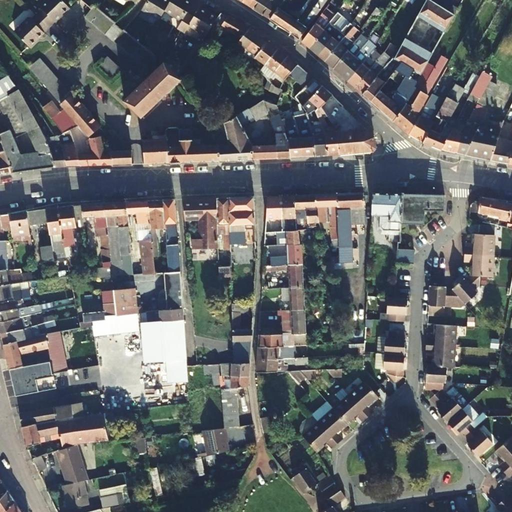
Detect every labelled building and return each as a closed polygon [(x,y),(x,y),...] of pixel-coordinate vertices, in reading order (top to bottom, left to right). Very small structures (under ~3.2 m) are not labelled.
[(34,15),(47,28),(66,8),(57,0),(45,0),(37,9),(39,10),(34,15)] [(166,0),(146,0),(141,9),(158,19),(163,10),(169,1),(166,0)] [(180,21),(185,12),(191,2),(187,0),(169,0),(169,1),(163,10),(180,21)] [(254,0),(250,7),(261,14),(268,2),(266,1),(267,0),(254,0)] [(269,0),(268,2),(261,14),(268,18),(277,7),(279,3),(281,0),(269,0)] [(307,0),(297,15),(294,18),(277,7),(268,18),(298,37),(324,0),(307,0)] [(430,0),(424,0),(417,15),(443,32),(452,14),(430,0)] [(294,18),(297,15),(279,3),(277,7),(294,18)] [(103,34),(113,22),(92,5),(82,17),(103,34)] [(176,28),(182,32),(187,25),(204,35),(215,16),(198,6),(192,16),(185,12),(180,21),(176,28)] [(325,6),(301,39),(309,46),(323,28),(327,23),(329,20),(334,14),(325,6)] [(340,14),(336,11),(334,14),(329,20),(333,23),(340,14)] [(215,20),(222,25),(228,18),(219,13),(215,20)] [(47,28),(34,15),(28,21),(27,20),(13,34),(28,48),(47,28)] [(228,18),(222,25),(219,30),(227,35),(229,33),(240,39),(248,28),(229,17),(228,18)] [(345,34),(352,25),(349,22),(341,31),(345,34)] [(335,30),(327,23),(323,28),(331,35),(335,30)] [(352,25),(345,34),(349,38),(356,29),(352,25)] [(237,43),(245,49),(251,39),(253,40),(257,35),(248,28),(240,39),(237,43)] [(323,28),(309,46),(317,53),(331,35),(323,28)] [(122,50),(132,38),(121,29),(111,41),(122,50)] [(454,29),(445,44),(452,49),(460,33),(454,29)] [(347,49),(332,67),(340,74),(367,39),(360,33),(350,44),(347,49)] [(251,39),(245,49),(242,53),(252,60),(253,58),(266,41),(257,35),(253,40),(251,39)] [(331,35),(317,53),(325,60),(339,42),(331,35)] [(127,54),(137,42),(132,38),(122,50),(127,54)] [(342,38),(339,42),(325,60),(332,67),(347,49),(350,44),(342,38)] [(431,53),(404,38),(402,42),(395,55),(393,58),(400,61),(413,69),(408,77),(394,68),(368,99),(391,119),(415,87),(413,85),(420,73),(431,53)] [(340,74),(347,80),(371,49),(375,45),(367,39),(340,74)] [(390,53),(395,55),(402,42),(398,40),(390,53)] [(266,41),(253,58),(264,65),(276,49),(266,41)] [(127,54),(132,58),(142,47),(137,42),(127,54)] [(142,47),(132,58),(143,67),(153,55),(142,47)] [(371,49),(347,80),(354,86),(382,51),(378,48),(375,52),(371,49)] [(276,49),(264,65),(274,72),(286,56),(276,49)] [(390,58),(382,51),(354,86),(361,93),(376,75),(390,58)] [(408,134),(420,113),(416,111),(426,94),(426,93),(446,59),(439,54),(426,76),(419,89),(410,104),(411,106),(400,126),(408,134)] [(274,72),(284,80),(296,64),(286,56),(274,72)] [(376,75),(361,93),(368,99),(394,68),(400,61),(393,58),(391,56),(390,58),(376,75)] [(119,71),(104,57),(95,66),(109,80),(119,71)] [(165,57),(162,63),(178,79),(184,70),(165,57)] [(28,69),(63,108),(79,127),(88,138),(100,128),(72,96),(71,96),(38,60),(28,69)] [(400,61),(394,68),(408,77),(413,69),(400,61)] [(178,79),(162,63),(123,100),(139,117),(178,79)] [(476,103),(486,108),(487,109),(496,91),(495,86),(487,82),(490,75),(488,73),(491,68),(484,64),(466,98),(476,103)] [(36,152),(20,154),(27,170),(54,167),(47,147),(37,126),(16,87),(0,66),(0,112),(13,139),(26,134),(36,152)] [(415,87),(419,89),(426,76),(420,73),(413,85),(415,87)] [(330,95),(312,79),(293,98),(298,103),(305,114),(312,110),(313,112),(316,108),(318,109),(319,108),(330,95)] [(391,119),(400,126),(411,106),(410,104),(419,89),(415,87),(391,119)] [(79,127),(63,108),(60,111),(45,95),(36,102),(61,134),(68,131),(79,127)] [(326,118),(332,127),(335,130),(338,154),(374,151),(373,137),(365,129),(347,130),(334,112),(341,104),(330,95),(319,108),(326,118)] [(420,113),(408,134),(421,142),(433,121),(429,118),(439,100),(430,95),(420,113)] [(439,149),(446,135),(437,131),(443,120),(445,121),(455,102),(446,96),(436,115),(433,121),(421,142),(422,143),(439,149)] [(276,159),(274,136),(262,137),(261,135),(256,136),(249,124),(267,114),(262,101),(235,117),(251,145),(252,160),(276,159)] [(454,152),(464,155),(478,125),(486,108),(476,103),(467,120),(462,128),(454,152)] [(326,118),(319,108),(318,109),(316,108),(313,112),(314,114),(318,122),(326,118)] [(489,160),(489,159),(497,136),(501,122),(506,113),(503,111),(500,118),(490,114),(485,126),(478,125),(464,155),(489,160)] [(20,154),(13,139),(0,112),(0,143),(11,173),(27,170),(20,154)] [(306,116),(292,117),(298,139),(299,139),(300,157),(313,156),(312,137),(308,124),(306,116)] [(217,162),(252,160),(251,145),(235,117),(223,123),(229,146),(217,146),(217,162)] [(467,120),(456,118),(452,125),(462,128),(467,120)] [(489,159),(507,163),(511,143),(511,120),(503,138),(497,136),(489,159)] [(274,133),(274,136),(276,159),(289,158),(288,140),(283,132),(278,133),(278,129),(276,124),(271,125),(274,133)] [(324,132),(321,127),(319,124),(308,124),(312,137),(313,156),(326,155),(324,132)] [(446,135),(439,149),(454,152),(462,128),(452,125),(446,135)] [(332,127),(321,127),(324,132),(326,155),(338,154),(335,130),(332,127)] [(143,164),(217,162),(217,146),(217,145),(200,145),(199,140),(191,140),(190,133),(187,130),(178,130),(176,129),(167,129),(166,131),(166,140),(143,140),(143,164)] [(75,153),(68,131),(61,134),(65,145),(60,146),(66,167),(79,166),(75,153)] [(105,152),(110,152),(121,144),(113,133),(102,141),(105,152)] [(111,165),(110,152),(105,152),(102,141),(100,137),(90,139),(93,152),(75,153),(79,166),(111,165)] [(298,139),(288,140),(289,158),(300,157),(299,139),(298,139)] [(0,143),(0,174),(11,173),(0,143)] [(60,144),(47,147),(54,167),(66,167),(60,146),(60,144)] [(111,165),(131,164),(130,151),(110,152),(111,165)] [(362,193),(336,194),(336,195),(336,210),(348,209),(348,210),(362,209),(362,193)] [(373,194),(371,215),(379,215),(379,226),(382,230),(400,231),(400,222),(402,194),(373,193),(373,194)] [(400,222),(413,223),(414,208),(422,208),(439,208),(442,206),(443,205),(443,196),(443,195),(402,193),(402,194),(400,222)] [(314,196),(315,208),(329,207),(329,227),(331,247),(337,247),(336,210),(336,195),(336,194),(314,195),(314,196)] [(279,197),(280,218),(280,228),(280,231),(280,232),(293,231),(294,231),(293,197),(293,195),(279,196),(279,197)] [(299,244),(301,244),(309,244),(307,223),(316,222),(315,208),(314,196),(314,195),(293,195),(293,197),(294,231),(298,231),(299,244)] [(267,196),(265,219),(280,218),(279,197),(279,196),(267,196)] [(478,222),(484,223),(485,217),(507,222),(506,227),(511,228),(511,204),(479,197),(478,202),(474,201),(470,203),(469,212),(479,214),(478,222)] [(228,198),(215,199),(215,200),(217,248),(217,265),(217,267),(229,266),(230,266),(230,251),(224,251),(223,243),(229,243),(228,200),(228,198)] [(244,250),(244,242),(244,225),(254,224),(253,198),(228,198),(228,200),(229,243),(230,251),(230,266),(255,263),(254,249),(244,250)] [(173,199),(162,200),(162,201),(164,228),(165,245),(167,245),(175,244),(177,244),(173,199)] [(191,249),(217,248),(215,200),(215,199),(185,200),(182,200),(183,219),(197,218),(198,238),(191,238),(191,249)] [(147,202),(152,252),(157,252),(155,230),(164,228),(162,201),(162,200),(147,201),(147,202)] [(125,203),(126,212),(136,211),(142,274),(154,273),(154,272),(153,264),(152,252),(147,202),(147,201),(125,202),(125,203)] [(114,215),(117,215),(115,204),(115,202),(102,203),(102,204),(105,226),(115,225),(114,215)] [(125,203),(125,202),(115,202),(115,204),(117,215),(126,214),(126,212),(125,203)] [(81,206),(82,216),(92,216),(95,236),(97,236),(103,277),(110,276),(110,275),(110,271),(105,226),(102,204),(102,203),(80,205),(81,206)] [(74,217),(82,216),(81,206),(80,205),(72,206),(74,217)] [(71,279),(75,279),(70,246),(73,245),(70,228),(75,227),(74,217),(72,206),(57,207),(57,209),(63,247),(68,276),(69,280),(71,279)] [(414,208),(413,223),(422,223),(422,210),(442,211),(442,206),(439,208),(422,208),(414,208)] [(44,210),(47,222),(49,235),(55,234),(58,248),(63,247),(57,209),(57,207),(44,209),(44,210)] [(12,240),(27,240),(30,239),(28,225),(47,222),(44,210),(44,209),(9,213),(9,214),(11,227),(12,240)] [(336,210),(337,247),(344,247),(344,262),(350,262),(349,224),(363,224),(362,209),(348,210),(348,209),(336,210)] [(0,228),(11,227),(9,214),(0,215),(0,228)] [(463,247),(463,255),(464,255),(492,257),(493,236),(488,235),(489,226),(478,225),(478,234),(472,234),(471,248),(463,247)] [(130,254),(127,226),(117,227),(120,255),(130,254)] [(293,231),(280,232),(276,233),(276,245),(286,244),(297,244),(299,244),(298,231),(294,231),(293,231)] [(255,241),(244,242),(244,250),(254,249),(255,249),(255,241)] [(165,245),(167,263),(167,271),(167,272),(177,271),(179,271),(177,244),(175,244),(167,245),(165,245)] [(297,244),(286,244),(286,256),(269,257),(270,266),(301,264),(302,264),(301,244),(299,244),(297,244)] [(32,279),(32,281),(45,279),(57,277),(57,276),(51,245),(39,247),(43,270),(31,271),(32,279)] [(396,249),(395,263),(405,263),(411,264),(411,254),(412,250),(406,249),(396,249)] [(463,255),(462,263),(469,264),(469,276),(479,277),(491,277),(492,257),(464,255),(463,255)] [(154,273),(163,272),(167,272),(167,271),(167,263),(153,264),(154,272),(154,273)] [(302,287),(302,264),(301,264),(270,266),(270,271),(287,271),(288,288),(301,287),(302,287)] [(22,281),(22,276),(7,278),(6,269),(0,269),(0,284),(10,284),(22,282),(22,281)] [(167,272),(163,272),(165,310),(180,308),(181,308),(179,271),(177,271),(167,272)] [(459,283),(457,281),(455,280),(451,282),(452,287),(451,288),(450,288),(458,297),(465,305),(477,294),(474,291),(479,287),(479,277),(469,276),(465,279),(459,283)] [(431,287),(429,287),(428,307),(444,308),(460,309),(465,305),(458,297),(450,288),(445,288),(439,288),(438,285),(437,283),(432,282),(431,287)] [(36,297),(39,297),(38,293),(27,294),(26,289),(20,290),(20,288),(11,290),(10,284),(0,284),(0,301),(13,299),(14,300),(24,299),(36,297)] [(109,316),(136,313),(134,288),(113,290),(113,285),(100,287),(103,311),(82,314),(83,322),(92,321),(103,319),(103,317),(109,316)] [(288,288),(282,288),(282,301),(289,301),(289,310),(302,309),(303,309),(302,287),(301,287),(288,288)] [(158,311),(160,310),(158,295),(149,296),(151,311),(158,311)] [(39,297),(36,297),(36,300),(25,302),(24,299),(14,300),(13,299),(0,301),(0,312),(43,304),(41,297),(39,297)] [(403,300),(403,298),(393,297),(392,297),(385,297),(384,314),(386,314),(386,321),(402,322),(402,315),(403,309),(405,308),(407,308),(407,303),(403,300)] [(232,341),(241,341),(249,340),(250,340),(251,328),(239,328),(239,325),(240,312),(248,313),(248,303),(244,303),(233,303),(231,303),(232,335),(232,340),(232,341)] [(0,321),(19,317),(28,315),(27,312),(39,309),(40,313),(45,311),(43,304),(0,312),(0,321)] [(180,308),(165,310),(160,310),(158,311),(159,322),(181,320),(182,319),(181,308),(180,308)] [(273,329),(274,334),(280,334),(291,334),(301,334),(302,333),(304,333),(303,309),(302,309),(289,310),(281,310),(272,311),(272,315),(276,315),(277,329),(273,329)] [(0,321),(0,333),(1,333),(48,322),(45,311),(40,313),(41,317),(20,323),(19,317),(0,321)] [(213,312),(204,313),(206,353),(195,354),(196,365),(197,365),(205,364),(218,364),(219,364),(219,352),(224,352),(223,342),(221,342),(216,342),(213,312)] [(136,313),(109,316),(111,333),(138,330),(136,313)] [(91,327),(98,361),(106,360),(102,334),(111,333),(109,316),(103,317),(103,319),(92,321),(93,325),(90,325),(91,327)] [(199,316),(192,317),(193,331),(201,330),(199,316)] [(148,323),(147,323),(140,324),(144,361),(168,359),(185,357),(182,319),(181,320),(159,322),(148,323)] [(4,344),(35,337),(33,332),(38,331),(37,329),(55,325),(54,321),(48,322),(1,333),(0,333),(0,335),(2,344),(4,344)] [(456,327),(434,325),(433,339),(426,339),(425,346),(427,346),(454,348),(456,327)] [(44,334),(47,346),(50,359),(52,372),(53,374),(66,371),(64,360),(60,331),(44,334)] [(382,339),(382,354),(402,355),(402,354),(404,353),(405,348),(403,347),(400,346),(400,340),(403,340),(403,333),(385,332),(385,339),(382,339)] [(10,369),(23,365),(20,353),(47,346),(44,334),(35,337),(4,344),(2,344),(9,369),(10,369)] [(258,347),(277,346),(281,346),(280,334),(274,334),(259,334),(258,334),(257,347),(258,347)] [(250,352),(250,340),(249,340),(241,341),(242,352),(250,352)] [(257,359),(276,359),(277,346),(258,347),(257,347),(256,359),(257,359)] [(425,346),(425,354),(432,354),(431,366),(445,367),(452,368),(454,348),(427,346),(425,346)] [(402,355),(382,354),(381,370),(385,370),(385,375),(393,384),(401,377),(401,371),(399,371),(399,365),(402,364),(404,363),(404,358),(402,356),(402,355)] [(186,367),(185,365),(185,357),(168,359),(170,382),(187,380),(186,367)] [(33,377),(37,376),(35,366),(46,364),(48,375),(53,374),(52,372),(50,359),(34,362),(23,365),(10,369),(9,369),(12,381),(14,381),(33,377)] [(256,359),(255,372),(256,372),(275,372),(276,359),(257,359),(256,359)] [(230,369),(229,376),(231,375),(240,373),(240,374),(240,375),(247,374),(248,374),(249,362),(247,362),(222,364),(222,370),(230,369)] [(427,379),(426,385),(426,392),(429,392),(429,399),(433,404),(445,393),(445,367),(431,366),(426,366),(426,368),(424,369),(423,376),(425,378),(427,379)] [(294,380),(316,377),(314,367),(292,370),(294,380)] [(53,374),(48,375),(37,376),(33,377),(36,393),(56,389),(53,374)] [(247,374),(240,375),(229,376),(229,381),(224,382),(225,389),(234,388),(247,386),(248,374),(247,374)] [(14,381),(12,381),(15,397),(36,393),(33,377),(14,381)] [(366,417),(371,412),(367,407),(375,400),(361,384),(347,396),(364,415),(366,417)] [(235,396),(234,388),(225,389),(221,389),(220,389),(221,397),(222,397),(235,396)] [(433,404),(438,409),(441,413),(440,416),(439,419),(443,423),(445,422),(446,422),(463,408),(453,397),(452,397),(447,392),(445,393),(433,404)] [(222,397),(221,397),(221,405),(223,404),(236,403),(235,396),(222,397)] [(332,409),(346,425),(355,417),(360,422),(366,417),(364,415),(347,396),(332,409)] [(70,404),(73,418),(83,416),(80,403),(70,404)] [(223,404),(221,405),(222,413),(224,412),(237,411),(236,403),(223,404)] [(477,414),(468,403),(463,408),(472,418),(477,414)] [(73,418),(70,404),(18,412),(20,426),(73,418)] [(479,412),(477,414),(472,418),(463,408),(446,422),(447,423),(446,427),(448,429),(452,428),(454,428),(458,433),(462,437),(476,425),(484,418),(479,412)] [(335,444),(340,439),(336,434),(346,425),(332,409),(316,422),(333,442),(335,444)] [(224,412),(222,413),(223,420),(224,419),(237,418),(237,411),(224,412)] [(100,414),(108,440),(118,439),(111,412),(100,414)] [(20,426),(26,446),(41,441),(39,436),(59,432),(61,449),(78,443),(108,440),(100,414),(83,416),(73,418),(20,426)] [(224,419),(223,420),(224,427),(224,428),(225,428),(238,426),(237,418),(224,419)] [(260,423),(262,435),(270,433),(267,419),(259,420),(260,423)] [(301,435),(315,452),(324,444),(329,449),(335,444),(333,442),(316,422),(301,435)] [(462,437),(467,442),(471,447),(470,450),(469,453),(472,456),(477,454),(478,455),(493,443),(482,430),(481,431),(476,425),(462,437)] [(224,428),(202,431),(205,456),(227,452),(225,436),(226,436),(225,428),(224,428)] [(133,437),(136,453),(146,451),(143,435),(133,437)] [(506,439),(493,451),(501,461),(496,467),(501,473),(511,463),(511,441),(509,438),(506,439)] [(82,481),(88,480),(78,443),(61,449),(56,451),(65,485),(82,481)] [(31,459),(37,470),(45,467),(41,455),(31,459)] [(511,463),(501,473),(506,479),(511,474),(511,463)] [(149,468),(155,495),(166,493),(160,466),(149,468)] [(303,492),(306,494),(310,491),(310,489),(315,485),(319,491),(332,482),(329,476),(316,484),(305,468),(291,477),(302,493),(303,492)] [(65,485),(61,485),(67,510),(87,505),(82,481),(65,485)] [(332,482),(319,491),(320,492),(333,483),(332,482)] [(165,487),(167,495),(182,492),(180,484),(165,487)] [(0,511),(3,511),(14,502),(6,490),(0,497),(0,511)] [(322,509),(318,511),(334,511),(331,507),(344,499),(339,491),(325,500),(330,507),(325,511),(322,509)] [(100,496),(103,507),(123,502),(120,492),(100,496)] [(498,502),(507,511),(511,511),(511,499),(509,503),(504,497),(498,502)] [(20,511),(14,502),(3,511),(20,511)] [(507,511),(498,502),(493,507),(496,511),(507,511)]
